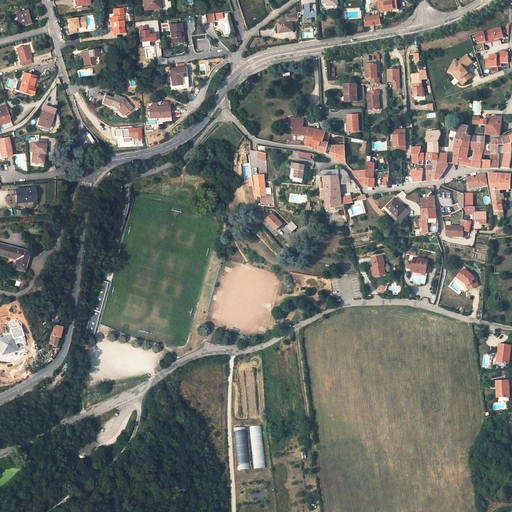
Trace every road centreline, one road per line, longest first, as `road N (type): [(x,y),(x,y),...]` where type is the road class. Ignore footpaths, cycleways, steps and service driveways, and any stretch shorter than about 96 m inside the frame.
road 1 (residential): [(0,452),(139,389),(182,359),(266,346),(345,305),(401,302),(511,328)]
road 2 (secondary): [(0,399),(46,372),(62,351),(92,171)]
road 3 (residential): [(435,184),(363,190),(323,156),(256,142),(218,98)]
road 4 (secondary): [(241,70),(273,55),(423,29)]
road 5 (track): [(46,511),(125,449),(139,389)]
road 6 (track): [(232,350),(233,511)]
road 7 (secondary): [(103,164),(177,141),(218,98)]
